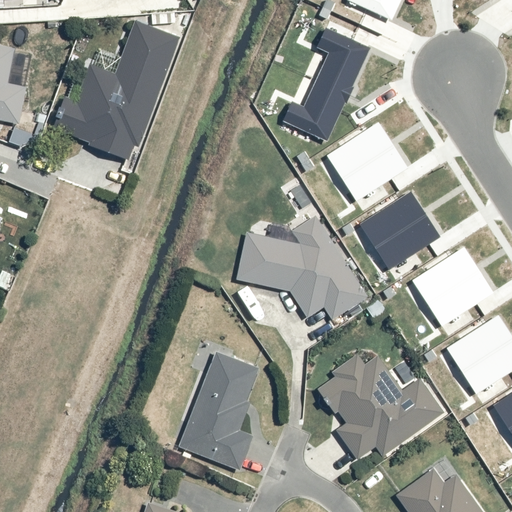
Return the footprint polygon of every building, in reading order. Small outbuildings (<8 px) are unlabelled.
[(352,0),(395,18),(403,0),(352,0)] [(74,101),(63,96),(51,128),(128,159),(132,147),(137,148),(178,37),(134,21),(114,74),(88,64),(74,101)] [(295,98),(285,120),(331,140),(373,47),(329,26),(320,47),(331,52),(308,104),(295,98)] [(0,120),(18,124),(24,87),(7,84),(14,49),(0,46),(0,120)] [(345,175),(342,178),(356,199),(407,168),(394,146),(390,148),(377,125),(333,156),(345,175)] [(378,244),(375,247),(389,269),(440,237),(427,215),(423,217),(410,194),(365,225),(378,244)] [(245,232),(235,280),(288,292),(306,318),(323,307),(331,319),(367,297),(316,219),(292,234),(299,244),(245,232)] [(432,301),(429,303),(443,325),(494,294),(481,272),(477,274),(464,251),(420,281),(432,301)] [(464,368),(461,371),(475,393),(511,369),(511,339),(509,341),(496,318),(452,349),(464,368)] [(258,368),(215,351),(177,447),(240,471),(253,437),(235,430),(258,368)] [(402,391),(377,355),(364,364),(358,354),(330,371),(335,377),(318,389),(345,424),(336,430),(356,460),(376,447),(383,455),(445,414),(419,379),(402,391)] [(510,426),(506,428),(511,436),(511,395),(497,406),(510,426)] [(511,489),(511,444),(491,458),(511,490),(511,489)] [(482,511),(455,475),(442,483),(432,469),(395,494),(407,511),(482,511)] [(174,511),(145,502),(142,511),(174,511)]
